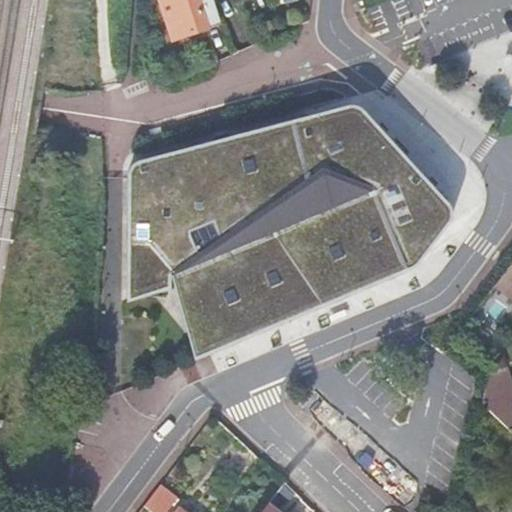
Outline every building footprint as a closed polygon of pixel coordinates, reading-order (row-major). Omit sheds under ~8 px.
[(157,0),(169,40),(216,26),(208,0),(157,0)] [(227,134),(133,160),(125,168),(128,301),(173,287),(174,274),(197,359),(414,268),(450,221),(449,209),(353,100),(227,134)] [(511,389),(504,366),(487,372),(480,402),(508,428),(511,426),(511,389)] [(168,511),(179,498),(161,485),(145,506),(152,511),(168,511)] [(278,511),(267,503),(262,510),(260,511),(278,511)]
